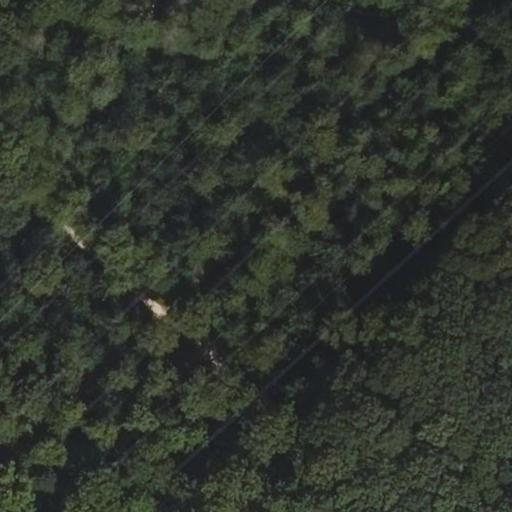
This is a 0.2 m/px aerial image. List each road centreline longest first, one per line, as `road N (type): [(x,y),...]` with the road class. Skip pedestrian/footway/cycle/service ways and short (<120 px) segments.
road 1 (track): [(383,511),(0,173)]
road 2 (track): [(114,270),(405,0)]
